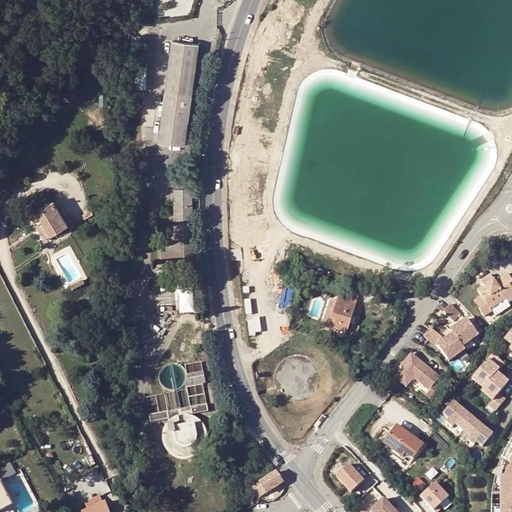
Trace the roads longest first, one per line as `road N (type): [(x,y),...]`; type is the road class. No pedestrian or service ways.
road 1 (tertiary): [(253,0),(228,68),(217,135),(217,262),(237,373),(301,483)]
road 2 (unclassified): [(334,427),(481,229)]
